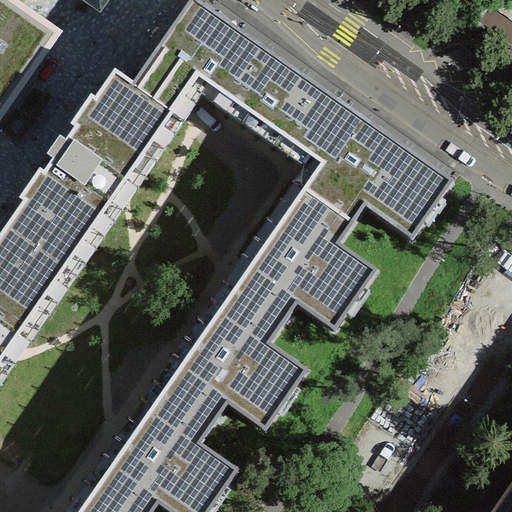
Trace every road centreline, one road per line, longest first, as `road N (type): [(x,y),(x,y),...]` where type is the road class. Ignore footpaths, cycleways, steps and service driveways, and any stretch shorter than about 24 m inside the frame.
road 1 (secondary): [(278,0),(329,54),(511,184)]
road 2 (secondary): [(511,127),(330,0)]
road 3 (residential): [(511,334),(386,511)]
